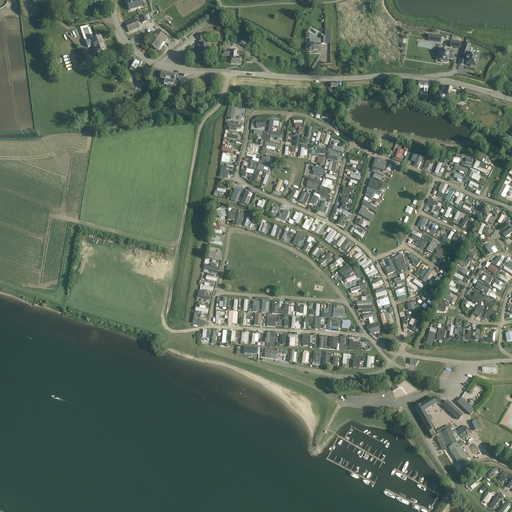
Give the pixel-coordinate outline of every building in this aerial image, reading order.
[(132,0),(127,2),(129,11),(142,7),(140,0),(132,0)] [(149,14),(140,17),(142,23),(151,20),(149,14)] [(77,21),(77,24),(86,21),(84,15),(78,17),(79,20),(77,21)] [(125,24),(128,32),(140,28),(142,27),(141,22),(138,23),(137,19),(125,24)] [(200,52),(207,52),(207,44),(207,41),(210,41),(218,42),(218,38),(215,38),(215,35),(214,35),(214,32),(211,32),(211,34),(200,34),(200,41),(198,41),(198,44),(198,49),(200,49),(200,52)] [(149,45),(158,51),(163,42),(165,43),(167,39),(158,33),(149,45)] [(98,54),(100,54),(104,53),(105,51),(105,50),(100,36),(92,39),(92,40),(86,42),(88,48),(92,46),(95,53),(97,53),(98,54)] [(309,52),(320,52),(320,44),(325,44),(326,37),(321,37),(321,39),(320,39),(311,39),(310,40),(310,43),(309,43),(309,44),(307,44),(306,45),(306,50),(307,51),(309,51),(309,52)] [(478,56),(468,54),(469,48),(467,48),(468,44),(465,43),(461,56),(467,58),(466,61),(467,61),(466,65),(470,66),(470,67),(474,68),(474,67),(475,67),(478,56)] [(231,64),(241,64),(241,58),(237,58),(237,50),(231,50),(230,58),(231,58),(231,64)] [(454,52),(441,50),(440,61),(441,62),(443,62),(444,61),(448,62),(448,57),(453,58),(454,52)] [(129,71),(134,74),(137,71),(142,64),(144,65),(145,63),(136,58),(130,67),(129,71)] [(164,85),(168,86),(169,83),(174,84),(176,75),(161,72),(160,78),(165,79),(164,85)] [(421,88),(420,92),(428,93),(429,83),(418,81),(417,81),(417,83),(418,83),(418,86),(420,86),(421,86),(421,88)] [(333,89),(333,92),(337,92),(337,88),(339,88),(339,82),(331,82),(331,88),(334,88),(334,89),(333,89)] [(440,97),(444,98),(445,95),(450,96),(452,88),(447,86),(446,89),(442,89),(440,97)] [(429,103),(436,104),(437,97),(434,96),(434,94),(431,93),(429,103)] [(327,118),(329,113),(318,110),(316,118),(320,119),(321,117),(327,118)] [(272,126),(279,126),(279,118),(270,118),(269,131),(272,132),(272,126)] [(302,134),(302,120),(294,120),(294,127),(299,127),(299,134),(302,134)] [(267,133),(254,130),(253,134),(262,136),(260,144),(264,145),(267,133)] [(328,135),(325,140),(323,139),(321,143),(327,145),(331,136),(328,135)] [(266,149),(275,151),(277,144),(266,141),(265,145),(267,146),(266,149)] [(254,145),(252,151),(261,153),(263,147),(254,145)] [(325,155),(326,149),(317,147),(315,153),(325,155)] [(337,161),(337,158),(335,157),(337,152),(330,150),(328,159),(337,161)] [(398,150),(395,158),(401,160),(404,152),(398,150)] [(467,155),(465,166),(471,167),(473,156),(467,155)] [(252,157),(250,162),(252,163),(250,167),(256,169),(258,162),(255,161),(256,159),(252,157)] [(318,157),(317,163),(320,163),(320,165),(324,166),(326,158),(318,157)] [(386,167),(380,165),(382,160),(377,158),(374,168),(385,172),(386,167)] [(473,168),(485,174),(487,170),(484,169),(486,165),(476,160),(473,168)] [(335,171),(336,163),(329,162),(328,171),(335,171)] [(438,174),(442,164),(438,162),(433,172),(438,174)] [(456,164),(454,168),(467,174),(468,170),(456,164)] [(322,176),(324,169),(314,167),(312,174),(322,176)] [(472,169),(470,178),(479,181),(481,176),(479,175),(480,172),(472,169)] [(259,176),(261,177),(263,172),(256,170),(252,182),(256,183),(259,176)] [(382,180),(384,174),(374,171),(372,178),(382,180)] [(457,180),(461,182),(463,177),(455,173),(454,177),(458,179),(457,180)] [(307,185),(318,189),(320,182),(309,178),(307,185)] [(331,185),(332,181),(324,179),(321,186),(332,190),(333,186),(331,185)] [(386,190),(388,185),(371,179),(365,196),(374,199),(375,194),(381,196),(383,189),(386,190)] [(437,196),(442,198),(447,185),(442,183),(437,196)] [(342,194),(351,197),(353,190),(344,187),(342,194)] [(505,189),(501,188),(498,196),(504,198),(506,195),(509,196),(511,189),(506,187),(505,189)] [(294,197),(300,199),(302,193),(293,188),(288,199),(292,200),(294,197)] [(237,201),(240,191),(234,189),(231,199),(237,201)] [(240,204),(247,207),(253,193),(246,190),(240,204)] [(306,204),(310,195),(304,192),(299,201),(306,204)] [(316,204),(320,196),(315,193),(309,204),(312,205),(313,202),(316,204)] [(351,204),(353,200),(343,196),(341,202),(343,203),(342,207),(345,208),(347,202),(351,204)] [(460,202),(461,199),(454,196),(451,202),(461,207),(462,203),(460,202)] [(436,207),(438,202),(429,199),(427,204),(436,207)] [(466,199),(463,209),(470,211),(472,206),(467,204),(468,200),(466,199)] [(323,211),(326,212),(328,206),(325,205),(326,203),(323,201),(319,210),(323,212),(323,211)] [(373,220),(375,215),(367,211),(368,208),(376,212),(378,208),(371,206),(372,204),(366,201),(360,215),(373,220)] [(448,207),(444,217),(448,219),(449,217),(450,218),(454,210),(448,207)] [(288,218),(290,210),(285,208),(282,216),(288,218)] [(224,209),(216,212),(219,219),(227,216),(224,209)] [(344,210),(342,214),(351,219),(353,215),(344,210)] [(239,211),(235,225),(241,226),(245,212),(239,211)] [(292,219),(296,221),(295,223),(298,224),(303,215),(297,211),(292,219)] [(458,211),(454,220),(461,223),(465,214),(458,211)] [(489,213),(485,221),(492,225),(496,218),(491,216),(492,215),(489,213)] [(250,227),(254,217),(248,215),(245,225),(250,227)] [(337,222),(340,224),(345,217),(342,215),(337,222)] [(427,219),(421,217),(417,225),(423,228),(427,219)] [(308,231),(313,219),(311,218),(310,220),(306,219),(302,228),(308,231)] [(365,228),(366,225),(363,223),(364,221),(360,219),(357,223),(365,228)] [(313,228),(319,232),(324,225),(321,222),(319,225),(317,223),(313,228)] [(484,230),(488,232),(490,228),(485,226),(486,225),(482,223),(478,234),(481,235),(484,230)] [(430,231),(426,229),(425,232),(435,236),(438,226),(433,224),(430,231)] [(287,227),(281,239),(284,241),(290,229),(287,227)] [(511,227),(503,233),(505,237),(511,233),(511,227)] [(359,228),(358,231),(355,229),(353,232),(362,238),(363,235),(365,236),(367,232),(359,228)] [(325,241),(330,244),(337,232),(331,229),(325,241)] [(297,245),(300,240),(303,242),(306,235),(299,231),(293,243),(297,245)] [(414,231),(411,238),(419,241),(422,234),(414,231)] [(444,237),(442,240),(449,243),(454,232),(451,231),(447,238),(444,237)] [(423,249),(427,241),(430,243),(432,238),(424,234),(418,246),(423,249)] [(222,245),(222,243),(219,242),(220,237),(215,236),(213,244),(222,245)] [(309,236),(303,250),(306,251),(308,246),(311,247),(314,238),(309,236)] [(333,241),(330,243),(338,249),(346,238),(343,236),(340,240),(338,239),(335,243),(333,241)] [(456,248),(459,250),(466,238),(463,236),(456,248)] [(433,251),(439,242),(434,239),(428,247),(433,251)] [(347,240),(342,249),(349,254),(355,244),(347,240)] [(485,246),(490,255),(494,253),(489,244),(485,246)] [(440,259),(444,252),(438,249),(434,255),(440,259)] [(364,253),(361,250),(359,252),(357,250),(352,254),(357,260),(364,253)] [(331,257),(334,261),(338,258),(335,254),(332,257),(329,253),(319,262),(321,265),(331,257)] [(408,257),(418,263),(420,259),(410,254),(408,257)] [(383,267),(385,271),(390,268),(393,273),(398,270),(390,256),(383,260),(386,265),(383,267)] [(373,262),(371,259),(368,261),(366,259),(360,263),(359,260),(358,261),(363,269),(373,262)] [(423,264),(416,276),(425,281),(432,269),(423,264)] [(511,268),(506,264),(503,269),(511,274),(511,268)] [(467,276),(469,272),(459,267),(457,270),(467,276)] [(368,278),(378,273),(375,268),(369,270),(368,268),(364,270),(368,278)] [(453,277),(465,283),(467,279),(456,272),(453,277)] [(360,285),(364,283),(360,273),(346,279),(347,283),(357,279),(360,285)] [(403,273),(399,274),(400,277),(394,279),(396,287),(406,284),(403,273)] [(433,282),(430,281),(429,283),(437,288),(442,280),(436,276),(433,282)] [(382,280),(371,284),(373,288),(384,284),(382,280)] [(417,293),(423,284),(416,280),(410,289),(417,293)] [(451,281),(448,290),(457,294),(458,290),(454,288),(456,284),(451,281)] [(476,285),(486,292),(489,288),(478,282),(476,285)] [(214,287),(209,286),(209,283),(205,283),(204,285),(201,284),(200,289),(213,291),(214,287)] [(361,292),(367,290),(365,284),(351,289),(352,292),(360,289),(361,292)] [(374,292),(376,298),(388,294),(384,285),(377,287),(378,290),(374,292)] [(395,290),(397,297),(406,295),(404,288),(395,290)] [(422,296),(430,300),(434,293),(426,289),(422,296)] [(210,301),(211,297),(205,296),(205,291),(199,290),(198,300),(210,301)] [(475,292),(473,296),(470,295),(469,297),(480,303),(484,296),(475,292)] [(357,305),(371,304),(371,295),(362,296),(362,301),(357,301),(357,305)] [(377,300),(378,307),(390,305),(389,298),(377,300)] [(442,300),(439,310),(445,312),(448,302),(442,300)] [(272,304),(272,314),(284,314),(284,309),(278,309),(279,304),(272,304)] [(332,318),(332,304),(328,304),(328,313),(324,312),(323,317),(332,318)] [(479,304),(474,314),(480,317),(485,307),(479,304)] [(205,309),(206,306),(200,305),(199,308),(196,307),(195,311),(208,313),(209,310),(205,309)] [(285,316),(307,316),(307,307),(300,307),(300,312),(293,312),(293,307),(289,307),(289,305),(285,305),(285,316)] [(342,309),(337,309),(337,305),(334,305),(333,317),(346,318),(346,314),(342,314),(342,309)] [(417,312),(421,317),(427,312),(422,307),(417,312)] [(484,318),(490,321),(493,315),(496,316),(498,312),(489,308),(484,318)] [(222,315),(224,315),(224,312),(216,311),(216,324),(219,324),(219,318),(221,318),(222,315)] [(237,324),(238,312),(229,311),(228,324),(237,324)] [(369,319),(370,324),(377,322),(375,313),(362,316),(363,320),(369,319)] [(254,320),(254,315),(244,314),(243,324),(246,325),(246,320),(254,320)] [(206,321),(198,319),(198,316),(194,315),(193,323),(206,325),(206,321)] [(276,327),(276,317),(267,317),(267,327),(276,327)] [(416,317),(415,320),(411,318),(409,324),(413,326),(411,329),(416,331),(421,320),(416,317)] [(345,330),(349,330),(350,320),(329,319),(328,329),(338,330),(338,327),(345,327),(345,330)] [(368,325),(369,333),(380,332),(379,323),(368,325)] [(432,347),(437,330),(430,328),(425,345),(432,347)] [(231,342),(235,342),(235,338),(239,339),(240,332),(232,331),(231,342)] [(485,341),(494,342),(495,332),(490,331),(490,335),(485,335),(485,341)] [(266,347),(275,347),(275,333),(267,332),(266,347)] [(336,350),(338,338),(331,336),(329,349),(336,350)] [(296,338),(289,338),(288,347),(296,347),(296,338)] [(350,339),(349,351),(362,351),(362,346),(360,346),(360,342),(353,342),(353,340),(350,339)] [(244,346),(244,356),(249,357),(249,354),(258,354),(258,347),(244,346)] [(328,365),(328,361),(331,361),(331,352),(323,353),(323,365),(328,365)] [(353,354),(352,368),(360,369),(360,361),(364,362),(364,357),(358,356),(358,355),(353,354)] [(407,383),(397,392),(401,397),(412,388),(407,383)] [(448,448),(461,468),(469,463),(459,447),(463,445),(460,441),(468,436),(468,435),(470,433),(466,426),(453,435),(448,426),(436,432),(424,411),(436,404),(439,405),(440,400),(439,398),(435,401),(433,398),(420,405),(415,408),(432,438),(436,436),(438,439),(438,440),(443,451),(448,448)] [(457,403),(470,416),(475,411),(465,401),(463,403),(460,400),(457,403)] [(463,416),(447,401),(443,406),(459,420),(463,416)] [(496,468),(488,473),(490,477),(498,472),(496,468)] [(504,482),(508,477),(503,474),(499,478),(504,482)] [(478,485),(476,483),(479,481),(477,478),(466,486),(470,491),(478,485)] [(488,504),(493,495),(488,492),(483,501),(488,504)] [(496,497),(491,506),(495,509),(500,499),(496,497)]
